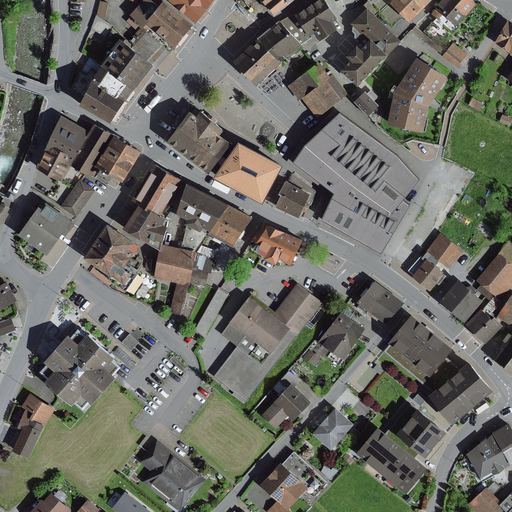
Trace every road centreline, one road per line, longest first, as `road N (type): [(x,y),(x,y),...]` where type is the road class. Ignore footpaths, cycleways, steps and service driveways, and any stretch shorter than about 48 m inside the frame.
road 1 (residential): [(218,511),(415,297)]
road 2 (residential): [(153,146),(188,173),(355,255),(403,290)]
road 3 (residential): [(0,254),(57,95)]
road 4 (tertiary): [(227,0),(137,134)]
road 5 (residential): [(153,146),(65,264)]
road 6 (residential): [(511,400),(458,441),(432,511)]
road 7 (residential): [(415,297),(511,394)]
